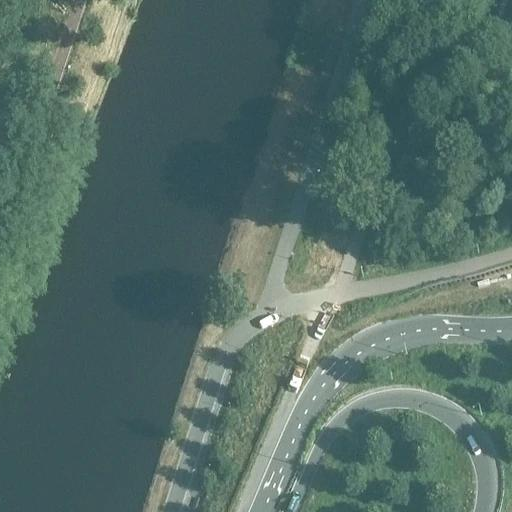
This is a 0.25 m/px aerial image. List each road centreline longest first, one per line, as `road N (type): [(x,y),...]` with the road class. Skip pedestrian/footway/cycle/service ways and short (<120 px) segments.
road 1 (primary): [(511,331),(418,331),(359,351),(313,397),(261,511)]
road 2 (trunk): [(290,511),(335,424),(358,407),(400,398),(448,414),(473,439),(487,479),(484,511)]
